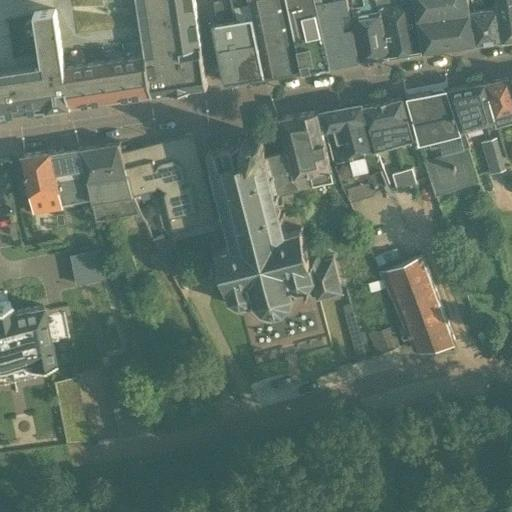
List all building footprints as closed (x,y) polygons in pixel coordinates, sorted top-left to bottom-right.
[(194,0),(0,0),(0,115),(46,108),(207,84),(194,0)] [(211,10),(225,80),(265,74),(250,0),(212,0),(213,3),(211,10)] [(250,0),(265,74),(302,68),(287,0),(250,0)] [(288,0),(303,68),(330,62),(316,0),(288,0)] [(317,0),(318,5),(333,64),(359,59),(355,39),(348,3),(347,0),(317,0)] [(364,0),(367,11),(355,13),(354,4),(352,4),(361,59),(390,54),(380,8),(376,0),(364,0)] [(376,0),(380,8),(390,54),(421,49),(410,1),(412,1),(411,0),(376,0)] [(415,0),(424,49),(476,42),(468,0),(415,0)] [(468,0),(476,42),(504,38),(500,5),(485,7),(483,0),(468,0)] [(511,0),(498,0),(500,5),(504,38),(511,37),(511,0)] [(511,119),(511,81),(511,76),(449,88),(449,89),(461,130),(495,121),(496,125),(511,119)] [(461,130),(449,89),(446,88),(407,96),(419,142),(440,137),(443,147),(445,153),(425,160),(436,194),(457,187),(479,181),(472,161),(465,140),(461,130)] [(402,97),(385,100),(396,147),(415,141),(402,97)] [(385,100),(364,105),(377,150),(396,147),(385,100)] [(381,162),(379,156),(377,150),(364,105),(363,102),(342,106),(321,109),(338,172),(345,191),(349,190),(352,201),(373,196),(377,189),(377,188),(390,183),(381,162)] [(288,147),(296,177),(310,174),(312,185),(334,180),(319,111),(281,115),(288,147)] [(162,188),(193,132),(122,151),(133,193),(133,195),(134,195),(156,188),(158,186),(162,188)] [(206,179),(193,132),(162,188),(166,191),(164,194),(172,229),(215,219),(206,179)] [(296,177),(288,147),(266,152),(265,147),(266,146),(265,144),(264,144),(263,138),(265,135),(263,134),(262,136),(245,139),(243,138),(242,140),(225,144),(226,144),(224,145),(224,146),(212,149),(211,147),(209,148),(209,150),(208,150),(208,153),(212,152),(215,165),(212,166),(212,168),(215,168),(220,186),(217,187),(217,189),(220,189),(224,206),(222,206),(222,208),(225,208),(225,211),(222,211),(225,223),(228,223),(229,225),(226,226),(226,228),(230,227),(234,244),(219,248),(217,246),(216,248),(219,251),(227,285),(223,285),(224,288),(227,287),(230,298),(227,300),(229,303),(231,301),(239,304),(238,306),(240,307),(241,305),(249,301),(252,305),(256,302),(262,308),(261,312),(263,312),(264,309),(273,312),(274,315),(275,315),(275,312),(283,310),(284,313),(285,312),(284,308),(290,303),(293,304),(294,302),(290,301),(293,293),(299,294),(299,289),(308,287),(310,293),(314,292),(316,297),(341,291),(332,257),(325,259),(323,252),(309,255),(302,229),(304,226),(302,224),(300,228),(286,231),(282,214),(285,213),(285,211),(281,212),(281,209),(285,208),(282,196),(278,197),(278,194),(281,194),(280,189),(298,186),(296,177)] [(506,168),(496,137),(481,141),(490,173),(506,168)] [(120,141),(101,144),(82,147),(91,189),(93,198),(97,220),(136,214),(137,219),(145,218),(134,195),(133,195),(133,193),(122,151),(120,141)] [(63,207),(53,153),(53,151),(23,155),(34,213),(63,207)] [(412,167),(394,172),(398,186),(417,181),(412,167)] [(422,254),(393,266),(386,250),(390,248),(382,231),(366,237),(416,349),(455,341),(422,254)] [(182,270),(164,232),(153,238),(159,250),(167,266),(172,275),(182,270)] [(98,249),(70,255),(75,283),(103,277),(98,249)] [(167,266),(159,250),(149,255),(158,271),(167,266)] [(0,366),(29,361),(31,367),(54,362),(49,338),(55,337),(52,318),(45,319),(42,305),(11,311),(9,301),(0,303),(0,366)] [(393,325),(369,333),(376,354),(400,346),(393,325)] [(106,378),(109,391),(136,384),(133,370),(106,378)] [(79,374),(53,381),(68,440),(94,434),(89,412),(83,388),(82,388),(79,374)] [(109,391),(113,405),(140,397),(136,384),(109,391)] [(113,405),(117,418),(144,411),(140,397),(113,405)] [(117,418),(121,432),(148,424),(144,411),(117,418)]
